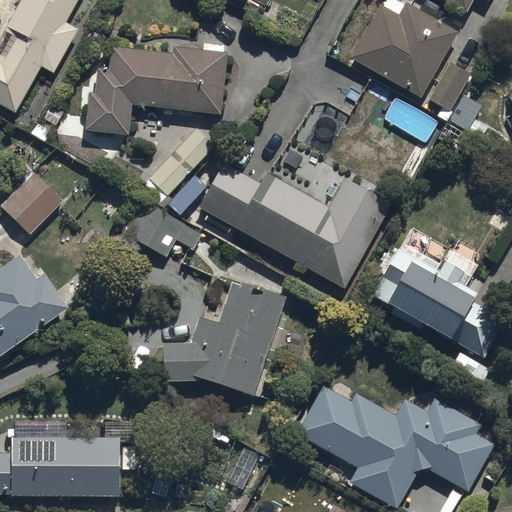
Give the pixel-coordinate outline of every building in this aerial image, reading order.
[(0,105),(14,114),(40,67),(53,74),(77,31),(65,24),(78,0),(20,0),(0,38),(0,105)] [(380,6),(351,59),(420,99),(422,96),(450,112),(471,75),(444,60),(458,34),(405,4),(403,6),(392,0),(387,0),(383,8),(380,6)] [(484,0),(488,2),(488,0),(438,0),(465,15),(473,0),(484,0)] [(171,53),(110,46),(109,71),(96,71),(95,94),(88,93),(84,130),(127,135),(131,105),(220,115),(227,53),(221,52),(222,46),(201,43),(200,50),(171,47),(171,53)] [(511,95),(507,98),(511,108),(511,114),(503,118),(511,137),(511,136),(511,95)] [(194,130),(148,179),(168,197),(214,148),(194,130)] [(224,163),(198,208),(344,290),(391,206),(343,179),(327,207),(266,172),(262,179),(260,178),(257,182),(224,163)] [(32,172),(0,205),(29,234),(62,201),(32,172)] [(125,235),(166,258),(175,242),(192,252),(201,234),(142,203),(125,235)] [(383,274),(371,295),(393,308),(389,314),(419,332),(423,325),(482,359),(505,320),(473,302),(478,294),(466,287),(478,266),(448,249),(439,263),(423,254),(420,260),(392,244),(376,270),(383,274)] [(0,355),(68,309),(42,274),(35,279),(18,254),(0,268),(0,355)] [(190,343),(161,344),(163,382),(203,382),(253,397),(286,298),(241,284),(240,287),(230,284),(219,316),(205,312),(203,320),(199,319),(190,343)] [(322,387),(295,434),(357,469),(348,483),(396,510),(416,473),(420,471),(428,470),(468,492),(494,446),(475,435),(480,425),(433,399),(426,412),(404,399),(395,415),(354,393),(349,402),(322,387)] [(0,454),(0,496),(119,498),(120,437),(67,436),(67,422),(31,421),(31,439),(10,438),(10,454),(0,454)]
